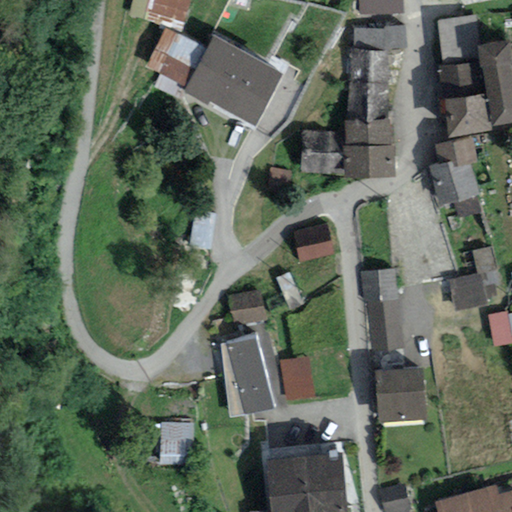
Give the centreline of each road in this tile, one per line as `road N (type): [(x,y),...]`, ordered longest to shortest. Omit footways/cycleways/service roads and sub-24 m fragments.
road 1 (residential): [(346,194),(289,222),(148,369),(129,372),(102,361),(72,320),(63,259),(99,0)]
road 2 (residential): [(346,194),(378,511)]
road 3 (residential): [(407,0),(412,162),(396,179),(346,194)]
